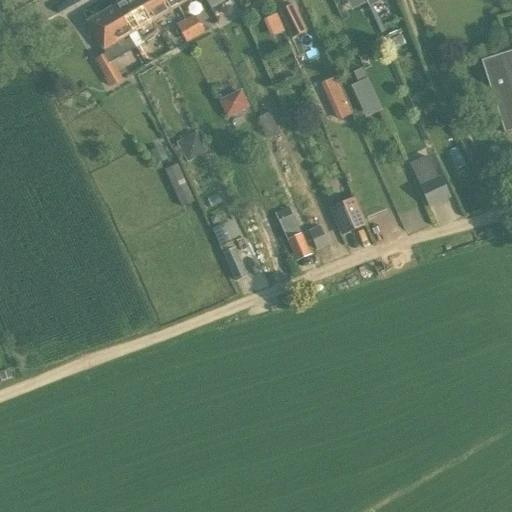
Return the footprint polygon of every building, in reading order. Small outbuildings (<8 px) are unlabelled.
[(141,0),(124,0),(112,8),(128,36),(136,31),(144,43),(160,34),(153,21),(154,21),(141,0)] [(173,0),(141,0),(154,21),(177,7),(173,0)] [(293,4),(277,11),(290,39),(306,32),(293,4)] [(128,36),(112,8),(87,23),(105,53),(93,60),(104,78),(117,71),(111,62),(135,48),(130,38),(123,42),(122,40),(128,36)] [(193,15),(184,20),(194,39),(203,33),(193,15)] [(194,39),(184,20),(176,25),(186,43),(194,39)] [(511,51),(482,62),(505,134),(511,131),(511,51)] [(358,83),(350,87),(361,109),(377,102),(361,69),(353,73),(358,83)] [(122,80),(117,71),(104,78),(109,87),(122,80)] [(330,87),(339,109),(347,106),(338,84),(330,87)] [(224,100),(233,117),(256,106),(248,88),(224,100)] [(270,113),(259,117),(268,139),(279,135),(270,113)] [(204,131),(182,139),(190,160),(212,151),(204,131)] [(408,164),(429,208),(450,199),(440,176),(436,178),(426,156),(408,164)] [(176,165),(163,170),(180,208),(193,202),(176,165)] [(329,209),(340,236),(365,225),(354,198),(329,209)] [(292,235),(307,226),(294,205),(279,214),(292,235)] [(338,241),(330,221),(307,231),(315,250),(338,241)] [(300,234),(286,240),(296,261),(310,255),(300,234)] [(222,254),(234,281),(246,276),(234,248),(222,254)] [(7,370),(0,371),(0,380),(0,382),(10,379),(7,370)]
